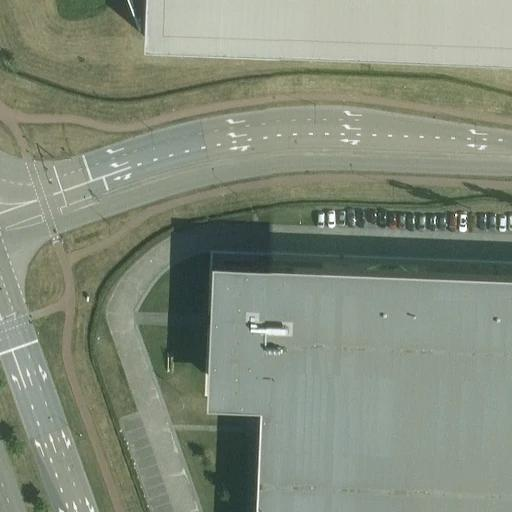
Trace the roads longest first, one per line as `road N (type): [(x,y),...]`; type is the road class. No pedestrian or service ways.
road 1 (unknown): [(511,236),(212,235),(167,259),(150,277),(143,332),(196,511)]
road 2 (unclassified): [(0,245),(195,177),(254,167),(511,170)]
road 3 (unclassified): [(511,144),(319,129),(238,135),(0,208)]
road 4 (tertiary): [(82,511),(0,279)]
